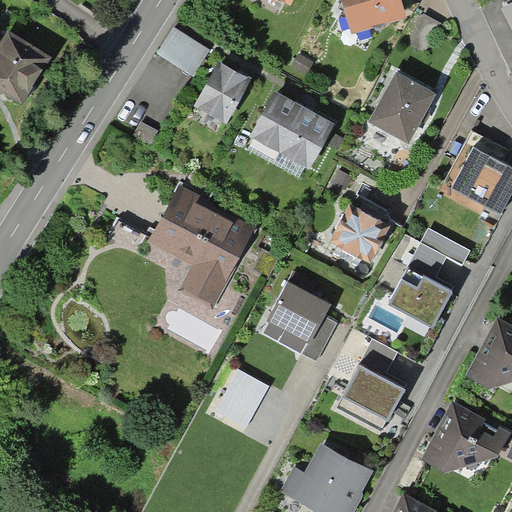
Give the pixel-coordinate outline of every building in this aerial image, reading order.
[(396,0),(336,0),(344,30),(401,15),(396,0)] [(511,1),(498,9),(511,37),(511,1)] [(54,50),(8,23),(0,37),(0,84),(22,98),(54,50)] [(317,64),(296,53),(289,67),(309,77),(317,64)] [(247,78),(212,61),(189,107),(224,124),(247,78)] [(433,94),(393,72),(365,123),(405,145),(433,94)] [(330,123),(269,91),(246,133),(308,165),(330,123)] [(511,186),(511,156),(478,138),(457,176),(503,202),(511,186)] [(257,228),(175,184),(144,241),(188,264),(176,286),(214,306),(257,228)] [(388,224),(346,200),(323,241),(365,264),(388,224)] [(453,282),(412,260),(393,296),(434,318),(453,282)] [(330,303),(284,280),(263,322),(309,345),(322,319),(330,303)] [(336,326),(322,319),(309,345),(303,355),(316,363),(336,326)] [(511,327),(493,319),(466,377),(488,387),(511,380),(511,327)] [(407,378),(364,356),(341,402),(384,424),(407,378)] [(508,430),(448,400),(419,459),(441,470),(497,454),(508,430)] [(321,511),(348,511),(370,472),(315,443),(288,495),(321,511)] [(436,511),(400,492),(390,511),(436,511)]
